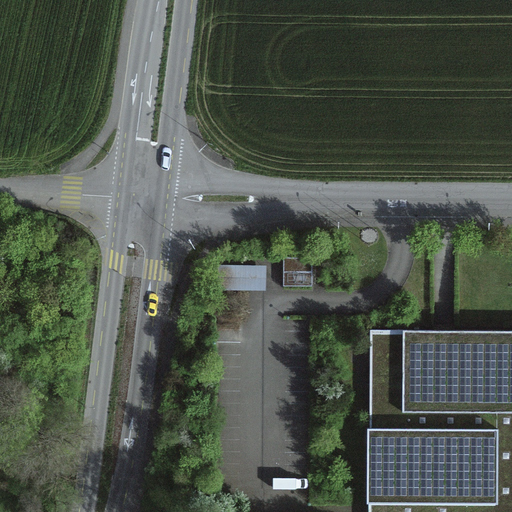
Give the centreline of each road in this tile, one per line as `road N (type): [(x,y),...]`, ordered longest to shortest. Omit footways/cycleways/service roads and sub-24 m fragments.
road 1 (residential): [(143,196),(511,199)]
road 2 (secondary): [(143,196),(100,511)]
road 3 (secondary): [(169,0),(143,196)]
road 4 (residential): [(143,196),(0,189)]
